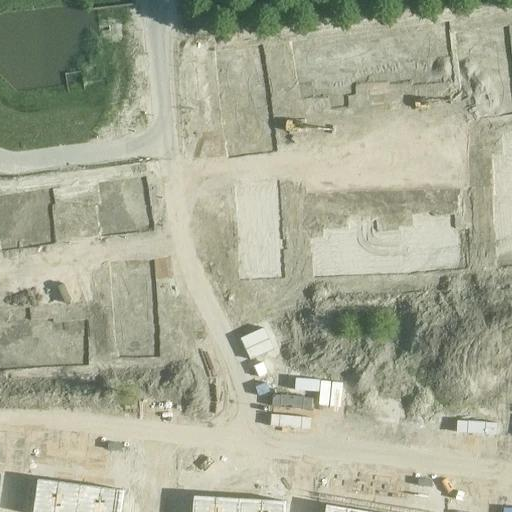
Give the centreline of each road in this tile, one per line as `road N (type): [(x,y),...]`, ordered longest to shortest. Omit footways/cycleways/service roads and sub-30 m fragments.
road 1 (residential): [(0,426),(244,440),(511,470)]
road 2 (residential): [(185,237),(156,0)]
